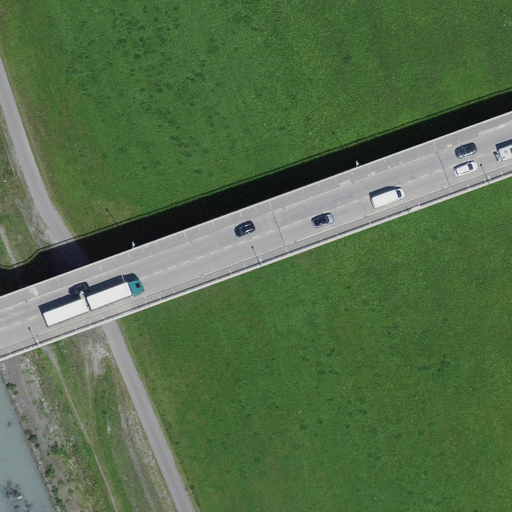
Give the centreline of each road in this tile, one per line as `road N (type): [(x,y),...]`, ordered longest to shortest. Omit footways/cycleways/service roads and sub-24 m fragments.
road 1 (primary): [(511,146),(0,329)]
road 2 (track): [(189,511),(104,303),(49,210),(0,75)]
